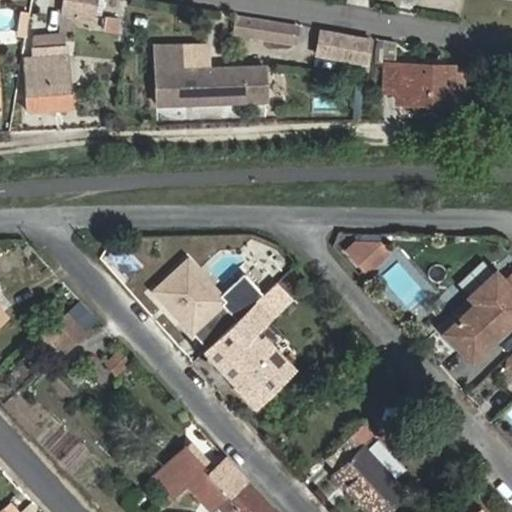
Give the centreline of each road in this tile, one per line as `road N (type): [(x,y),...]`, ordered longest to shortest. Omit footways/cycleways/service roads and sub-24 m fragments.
road 1 (residential): [(32,218),(307,511)]
road 2 (residential): [(511,471),(284,217)]
road 3 (residential): [(32,218),(284,217)]
road 4 (residential): [(511,39),(279,0)]
road 5 (residential): [(284,217),(511,220)]
